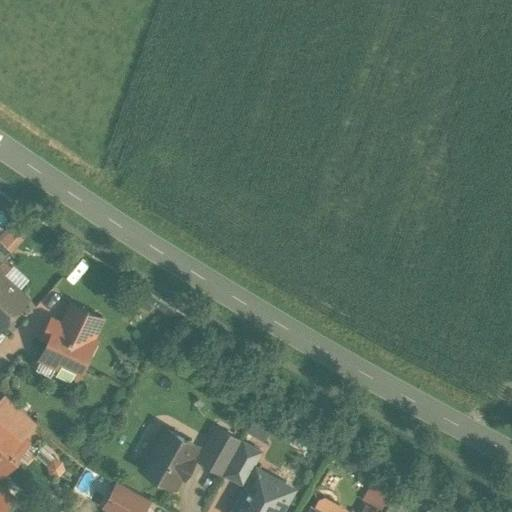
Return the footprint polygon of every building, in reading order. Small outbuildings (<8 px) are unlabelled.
[(0,239),(0,264),(13,251),(0,239)] [(0,325),(1,326),(28,297),(0,271),(0,325)] [(102,317),(73,303),(63,323),(92,337),(102,317)] [(63,323),(52,318),(45,334),(51,337),(41,356),(59,365),(62,360),(81,369),(96,339),(92,337),(63,323)] [(35,420),(8,396),(0,405),(0,414),(22,435),(35,420)] [(0,414),(0,469),(3,472),(20,454),(14,448),(24,437),(22,435),(0,414)] [(271,426),(257,418),(251,429),(264,436),(271,426)] [(197,445),(165,427),(143,466),(175,485),(181,473),(185,475),(194,459),(191,457),(197,445)] [(241,441),(219,428),(201,459),(224,472),(241,441)] [(244,441),(226,473),(243,482),(261,451),(244,441)] [(257,469),(233,511),(279,511),(292,489),(257,469)] [(142,511),(150,498),(119,481),(106,504),(119,511),(130,511),(133,508),(140,511),(142,511)] [(13,497),(0,485),(0,509),(1,510),(13,497)]
